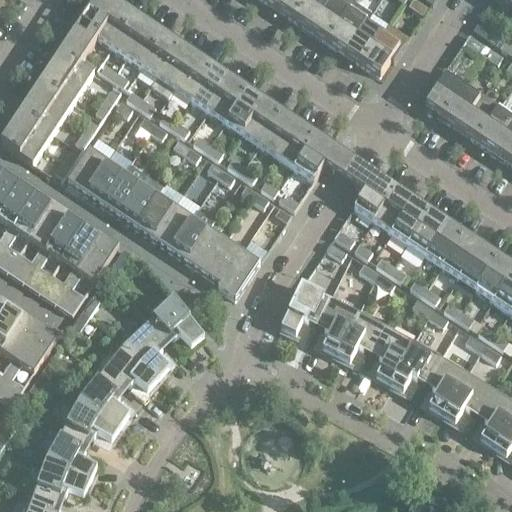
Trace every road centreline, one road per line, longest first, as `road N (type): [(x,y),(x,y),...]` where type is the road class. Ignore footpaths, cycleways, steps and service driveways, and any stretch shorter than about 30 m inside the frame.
road 1 (residential): [(495,511),(251,365)]
road 2 (residential): [(251,365),(253,330),(379,133)]
road 3 (residential): [(379,133),(178,0)]
road 4 (residential): [(135,511),(179,435),(251,365)]
road 5 (residential): [(379,133),(468,0)]
road 6 (residential): [(511,220),(379,133)]
